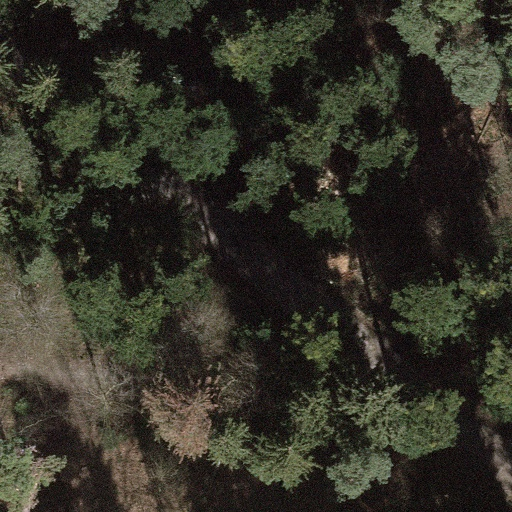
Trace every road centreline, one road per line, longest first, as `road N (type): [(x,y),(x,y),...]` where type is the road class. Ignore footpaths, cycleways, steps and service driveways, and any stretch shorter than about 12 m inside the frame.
road 1 (track): [(0,53),(479,438),(511,476)]
road 2 (track): [(0,378),(479,438)]
